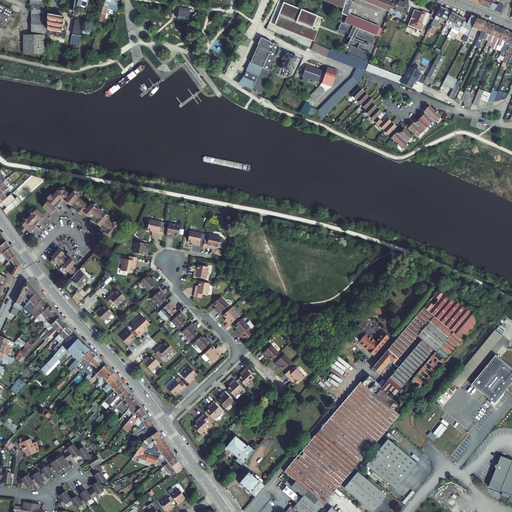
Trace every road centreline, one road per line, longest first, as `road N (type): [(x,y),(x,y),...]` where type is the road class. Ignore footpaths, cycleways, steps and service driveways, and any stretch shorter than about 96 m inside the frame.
road 1 (residential): [(181,253),(175,288),(241,352),(165,422)]
road 2 (secondary): [(165,422),(33,265)]
road 3 (residential): [(367,74),(473,113),(497,107),(511,90)]
road 4 (residential): [(259,30),(346,69),(316,104)]
